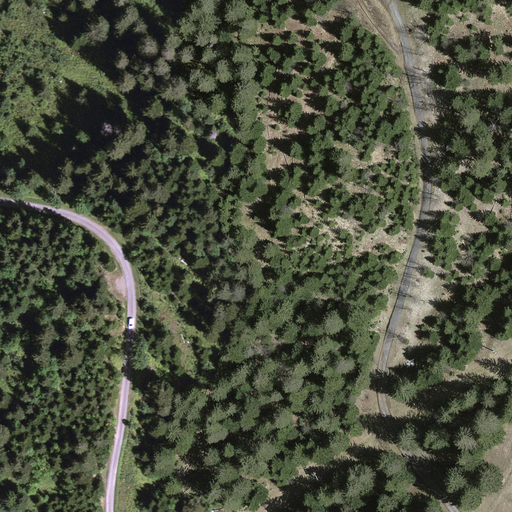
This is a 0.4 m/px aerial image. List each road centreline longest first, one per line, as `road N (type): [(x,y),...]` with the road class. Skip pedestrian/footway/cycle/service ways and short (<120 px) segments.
road 1 (track): [(385,0),(425,127),(429,192),(385,348),(381,401),(407,457),(452,511)]
road 2 (unclassified): [(110,511),(131,338),(128,270),(90,224),(0,201)]
